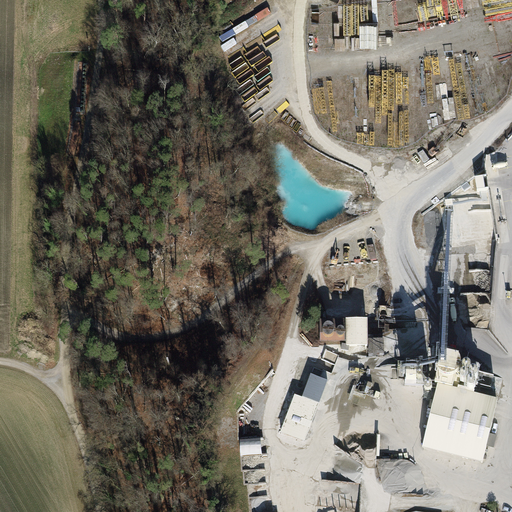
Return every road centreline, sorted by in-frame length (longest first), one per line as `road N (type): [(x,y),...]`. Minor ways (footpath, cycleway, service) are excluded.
road 1 (track): [(511,110),(377,210),(330,237),(296,243),(186,325),(127,338),(64,312)]
road 2 (track): [(101,0),(98,64),(68,230),(61,383)]
road 3 (track): [(511,498),(471,490),(418,459),(391,397),(370,374),(341,375),(315,465),(280,464)]
road 4 (track): [(330,237),(305,289),(272,412),(284,488),(300,511)]
road 5 (track): [(377,210),(439,324),(511,368)]
road 6 (track): [(61,383),(101,511)]
